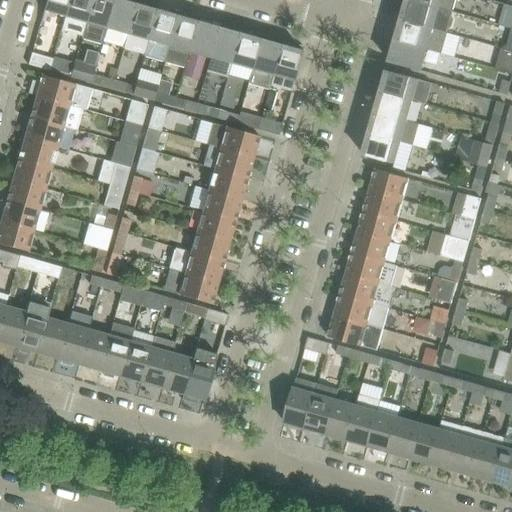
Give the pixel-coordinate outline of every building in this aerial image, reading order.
[(46,0),(44,10),(65,16),(69,0),(46,0)] [(82,36),(91,0),(69,0),(65,16),(61,30),(82,36)] [(102,42),(106,27),(114,0),(91,0),(82,36),(81,39),(102,44),(102,42)] [(114,0),(107,27),(102,42),(123,48),(136,0),(127,0),(128,1),(125,0),(114,0)] [(136,0),(123,48),(144,53),(158,5),(150,3),(149,6),(137,3),(137,0),(136,0)] [(455,12),(453,12),(411,0),(406,0),(401,19),(448,33),(449,29),(453,28),(454,20),(453,18),(455,12)] [(455,0),(411,0),(453,12),(455,0)] [(511,5),(505,4),(499,25),(511,28),(511,5)] [(164,62),(178,11),(170,9),(169,12),(157,9),(158,6),(158,5),(148,39),(144,53),(143,56),(164,62)] [(185,68),(190,51),(199,17),(191,15),(190,18),(178,15),(179,11),(178,11),(164,62),(185,68)] [(210,57),(220,23),(212,21),(211,24),(199,21),(200,17),(199,17),(190,51),(210,57)] [(395,40),(427,49),(442,53),(448,33),(401,19),(395,40)] [(210,57),(207,71),(227,77),(231,63),(241,29),(233,27),(232,30),(220,27),(221,23),(220,23),(210,57)] [(231,63),(252,69),(262,35),(253,32),(252,36),(240,33),(241,29),(231,63)] [(268,91),(273,75),(282,41),(274,38),(273,42),(261,38),(262,35),(252,69),(247,85),(268,91)] [(421,71),(427,49),(395,40),(389,62),(421,71)] [(282,44),(283,41),(282,41),(273,75),(268,91),(270,84),(291,90),(304,47),(295,44),(294,48),(282,44)] [(502,48),(496,69),(511,73),(511,50),(506,49),(502,48)] [(53,58),(32,52),(28,64),(49,70),(53,58)] [(49,70),(70,76),(74,64),(53,58),(49,70)] [(91,82),(93,74),(96,65),(75,59),(74,64),(70,76),(91,82)] [(387,70),(381,92),(412,101),(426,104),(432,83),(418,79),(387,70)] [(33,82),(30,92),(36,94),(36,96),(83,109),(89,88),(42,74),(39,83),(33,82)] [(112,88),(114,80),(93,74),(91,82),(112,88)] [(137,77),(135,86),(133,94),(153,100),(156,92),(158,83),(137,77)] [(504,77),(500,93),(507,95),(511,79),(504,77)] [(114,80),(112,88),(133,94),(135,86),(114,80)] [(156,92),(153,100),(174,106),(176,97),(156,92)] [(406,121),(412,101),(381,92),(375,112),(406,121)] [(36,96),(30,117),(74,129),(77,130),(83,109),(36,96)] [(197,103),(176,97),(174,106),(195,111),(197,103)] [(136,101),(130,123),(142,126),(148,104),(136,101)] [(505,103),(498,101),(494,114),(501,116),(505,103)] [(197,103),(195,111),(208,115),(210,107),(197,103)] [(511,134),(511,105),(511,106),(503,132),(511,134)] [(154,106),(148,127),(161,131),(167,110),(154,106)] [(226,111),(223,119),(237,123),(239,115),(226,111)] [(420,125),(406,121),(375,112),(369,133),(401,142),(414,146),(420,125)] [(237,123),(247,126),(249,118),(239,115),(237,123)] [(252,115),(249,127),(257,129),(261,117),(252,115)] [(24,137),(57,147),(68,150),(74,129),(30,117),(24,137)] [(261,117),(257,129),(279,135),(282,123),(261,117)] [(129,122),(125,121),(119,142),(127,144),(136,147),(142,126),(130,123),(129,122)] [(220,148),(253,157),(259,136),(212,123),(206,144),(220,148)] [(155,152),(161,131),(148,127),(142,148),(151,151),(155,152)] [(486,143),(493,145),(497,133),(490,131),(486,143)] [(395,164),(401,142),(369,133),(363,155),(395,164)] [(52,168),(57,147),(24,137),(18,158),(52,168)] [(470,162),(487,167),(493,145),(486,143),(476,141),(470,162)] [(127,144),(122,165),(130,167),(136,147),(127,144)] [(496,156),(504,159),(508,146),(500,144),(496,156)] [(138,163),(136,169),(154,174),(160,153),(155,152),(151,151),(142,148),(138,163)] [(220,148),(214,169),(248,178),(253,157),(220,148)] [(504,159),(496,156),(493,169),(501,171),(504,159)] [(46,188),(52,168),(18,158),(12,179),(46,188)] [(116,163),(110,184),(124,188),(130,167),(122,165),(116,163)] [(242,199),(248,178),(214,169),(208,189),(242,199)] [(370,190),(403,200),(409,178),(376,169),(370,190)] [(130,190),(139,192),(150,195),(154,182),(134,176),(130,190)] [(476,177),(472,190),(480,193),(484,180),(476,177)] [(40,209),(46,188),(12,179),(6,200),(40,209)] [(118,209),(124,188),(110,184),(104,205),(118,209)] [(236,220),(242,199),(208,189),(202,210),(236,220)] [(134,206),(139,192),(130,190),(126,204),(134,206)] [(364,211),(397,220),(403,200),(370,190),(364,211)] [(489,194),(485,208),(493,211),(497,196),(489,194)] [(461,216),(476,221),(482,199),(467,195),(461,216)] [(34,230),(40,209),(6,200),(0,221),(34,230)] [(485,208),(482,221),(490,223),(493,211),(485,208)] [(230,240),(236,220),(202,210),(196,231),(230,240)] [(358,232),(391,241),(397,220),(364,211),(358,232)] [(108,214),(104,227),(112,230),(116,217),(108,214)] [(130,221),(122,218),(118,231),(127,234),(130,221)] [(0,243),(28,251),(34,230),(0,221),(0,222),(0,243)] [(466,221),(461,239),(471,241),(475,224),(466,221)] [(106,250),(112,230),(104,227),(98,248),(106,250)] [(112,252),(121,255),(127,234),(118,231),(112,252)] [(224,261),(230,240),(196,231),(190,252),(224,261)] [(352,253),(385,262),(391,241),(358,232),(352,253)] [(471,241),(461,239),(446,234),(441,255),(455,259),(465,262),(471,241)] [(224,261),(190,252),(175,247),(170,268),(218,282),(224,261)] [(475,247),(471,260),(479,262),(483,249),(475,247)] [(100,272),(106,250),(98,248),(92,270),(100,272)] [(0,249),(0,262),(2,263),(1,266),(16,270),(17,263),(20,255),(0,249)] [(121,255),(112,252),(106,274),(115,276),(121,255)] [(398,266),(385,262),(352,253),(346,273),(392,286),(398,266)] [(20,255),(17,263),(29,267),(31,259),(20,255)] [(459,283),(465,262),(455,259),(453,266),(452,265),(452,268),(444,265),(440,268),(438,277),(443,278),(459,283)] [(476,274),(479,262),(471,260),(468,272),(476,274)] [(59,275),(61,267),(49,264),(47,272),(59,275)] [(61,267),(59,275),(71,279),(73,270),(61,267)] [(163,290),(212,303),(218,282),(170,268),(163,290)] [(346,273),(340,294),(389,308),(395,287),(392,286),(346,273)] [(100,287),(103,279),(91,275),(89,284),(100,287)] [(453,304),(459,283),(443,278),(437,299),(453,304)] [(103,279),(100,287),(121,293),(123,285),(103,279)] [(128,302),(132,287),(123,285),(121,293),(119,299),(128,302)] [(163,305),(165,296),(144,291),(140,305),(161,311),(163,305)] [(334,315),(383,329),(389,308),(340,294),(334,315)] [(172,307),(184,311),(186,302),(165,296),(163,305),(172,307)] [(461,298),(457,311),(465,313),(469,300),(461,298)] [(37,352),(47,318),(50,306),(29,300),(26,312),(16,346),(21,347),(20,350),(29,353),(30,350),(37,352)] [(198,306),(186,302),(184,311),(196,314),(198,306)] [(5,306),(0,324),(0,341),(16,346),(26,312),(5,306)] [(447,324),(451,311),(435,306),(431,320),(438,322),(447,324)] [(204,320),(225,326),(228,314),(207,308),(204,320)] [(68,324),(58,358),(79,363),(88,330),(92,317),(71,311),(68,324)] [(462,326),(465,313),(457,311),(454,323),(462,326)] [(334,315),(328,336),(377,350),(383,329),(334,315)] [(68,324),(47,318),(37,352),(58,358),(68,324)] [(434,336),(443,339),(447,324),(438,322),(434,336)] [(109,336),(100,369),(104,371),(103,375),(112,377),(113,373),(120,375),(130,342),(133,330),(112,324),(109,336)] [(79,363),(100,369),(109,336),(88,330),(79,363)] [(141,381),(162,387),(171,353),(175,342),(154,336),(151,348),(141,381)] [(330,343),(308,337),(305,349),(327,355),(330,343)] [(151,348),(130,342),(120,375),(141,381),(151,348)] [(337,354),(348,358),(350,349),(339,346),(337,354)] [(183,393),(182,399),(196,403),(198,397),(204,399),(214,365),(217,354),(196,348),(192,359),(183,393)] [(361,352),(350,349),(348,358),(359,361),(361,352)] [(435,367),(439,353),(430,350),(426,364),(435,367)] [(455,352),(447,350),(441,369),(449,371),(455,352)] [(162,387),(183,393),(192,359),(171,353),(162,387)] [(378,366),(389,369),(392,361),(381,357),(378,366)] [(403,364),(392,361),(389,369),(401,373),(403,364)] [(420,377),(431,381),(434,372),(423,369),(420,377)] [(442,384),(444,375),(434,372),(431,381),(442,384)] [(306,428),(318,383),(297,377),(284,422),(306,428)] [(462,389),(473,392),(475,384),(464,381),(462,389)] [(326,434),(336,400),(339,389),(318,383),(306,428),(326,434)] [(484,395),(486,387),(475,384),(473,392),(484,395)] [(501,400),(511,403),(511,394),(504,392),(501,400)] [(360,395),(357,406),(347,440),(368,445),(377,412),(380,401),(360,395)] [(326,434),(347,440),(357,406),(336,400),(326,434)] [(377,412),(368,445),(375,447),(374,452),(383,455),(385,456),(387,451),(389,451),(398,418),(377,412)] [(419,424),(398,418),(389,451),(410,457),(419,424)] [(440,429),(430,463),(451,469),(463,426),(442,421),(440,429)] [(410,457),(430,463),(440,429),(419,424),(410,457)] [(463,426),(451,469),(472,475),(484,432),(463,426)] [(484,432),(472,475),(493,481),(505,438),(484,432)] [(511,439),(505,438),(493,481),(511,486),(511,439)]
